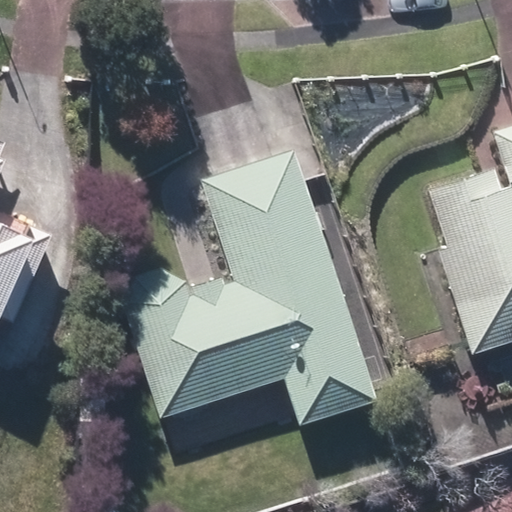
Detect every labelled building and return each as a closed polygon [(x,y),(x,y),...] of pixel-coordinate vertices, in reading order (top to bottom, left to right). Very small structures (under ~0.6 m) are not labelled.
[(511,127),(487,136),(504,188),(493,190),(486,170),(423,189),(441,247),(432,250),(466,353),(511,338),(511,127)] [(279,378),(294,424),(369,398),(287,151),(196,182),(229,281),(217,285),(214,278),(180,289),(176,280),(155,269),(129,278),(117,301),(156,419),(279,378)] [(0,319),(5,321),(43,233),(0,215),(0,319)] [(78,422),(103,422),(103,379),(80,379),(78,422)] [(511,406),(458,422),(468,458),(511,445),(511,406)]
